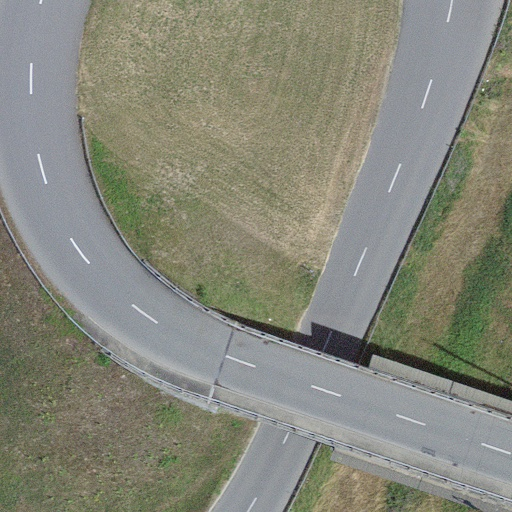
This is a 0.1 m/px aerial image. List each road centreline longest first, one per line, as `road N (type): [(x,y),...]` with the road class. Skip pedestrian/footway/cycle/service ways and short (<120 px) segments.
road 1 (unclassified): [(41,0),(29,81),(42,171),(71,240),(120,297),(225,356),(511,454)]
road 2 (unclassified): [(248,511),(393,182),(452,0)]
